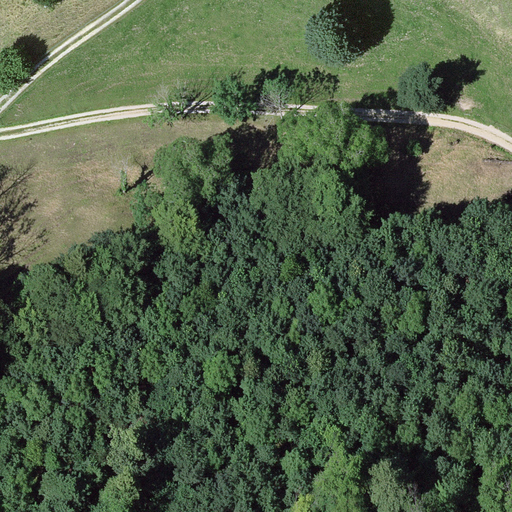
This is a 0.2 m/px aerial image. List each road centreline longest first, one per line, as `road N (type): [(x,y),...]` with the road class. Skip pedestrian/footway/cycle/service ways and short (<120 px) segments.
road 1 (track): [(511,217),(443,226),(218,292),(0,401)]
road 2 (track): [(511,148),(437,120),(228,108),(111,114),(0,132)]
road 3 (track): [(0,103),(132,0)]
